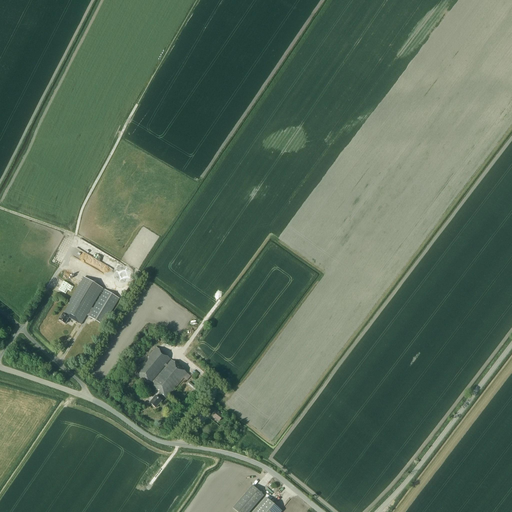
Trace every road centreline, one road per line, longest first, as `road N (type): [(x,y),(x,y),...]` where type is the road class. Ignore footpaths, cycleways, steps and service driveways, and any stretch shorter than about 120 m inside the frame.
road 1 (unclassified): [(320,511),(251,460),(153,439),(85,396),(0,367)]
road 2 (tertiary): [(377,511),(511,344)]
